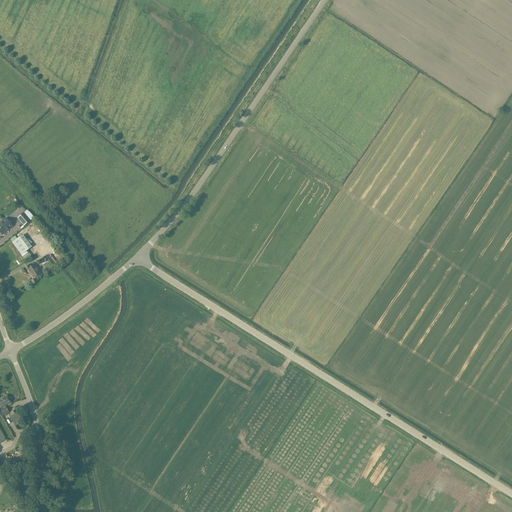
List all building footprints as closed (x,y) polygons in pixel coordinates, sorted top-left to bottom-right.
[(30,221),(24,213),(18,218),(24,226),(30,221)] [(12,226),(6,219),(0,223),(0,232),(2,235),(12,226)] [(31,247),(23,235),(12,243),(21,255),(31,247)] [(40,259),(43,266),(50,263),(46,256),(40,259)] [(40,274),(34,265),(27,269),(33,279),(40,274)] [(9,403),(6,396),(0,399),(0,408),(1,411),(0,411),(0,412),(2,416),(8,413),(5,408),(4,406),(9,403)] [(20,418),(17,413),(9,418),(12,422),(20,418)]
